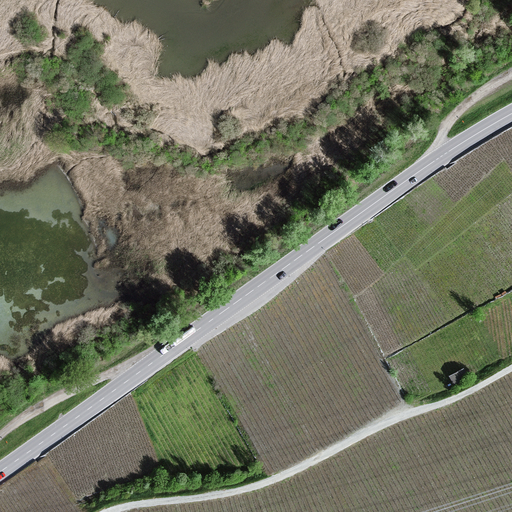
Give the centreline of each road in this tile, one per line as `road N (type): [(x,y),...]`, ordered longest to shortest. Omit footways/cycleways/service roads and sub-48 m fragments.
road 1 (tertiary): [(0,471),(511,113)]
road 2 (track): [(106,511),(273,480),(511,367)]
